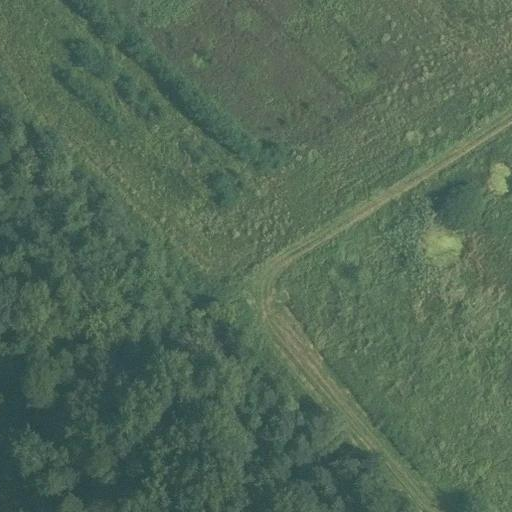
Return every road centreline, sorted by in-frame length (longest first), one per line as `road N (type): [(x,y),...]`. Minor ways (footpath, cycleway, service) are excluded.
road 1 (track): [(0,95),(331,413),(416,511)]
road 2 (track): [(229,316),(511,138)]
